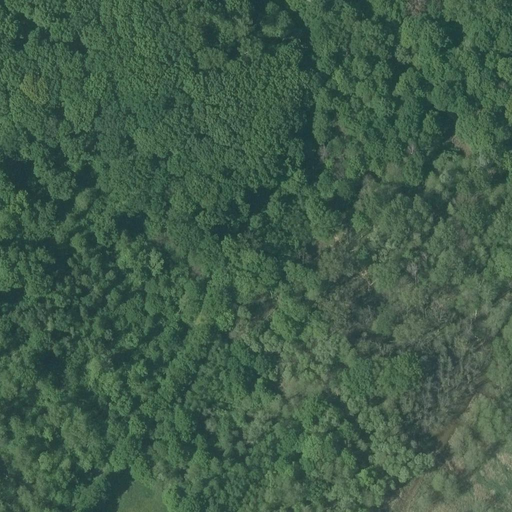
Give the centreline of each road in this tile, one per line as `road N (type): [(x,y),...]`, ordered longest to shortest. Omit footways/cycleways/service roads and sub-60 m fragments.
road 1 (unclassified): [(76,511),(182,358),(306,99),(355,54)]
road 2 (track): [(0,163),(121,0)]
road 3 (unclassified): [(511,165),(398,71),(355,54)]
